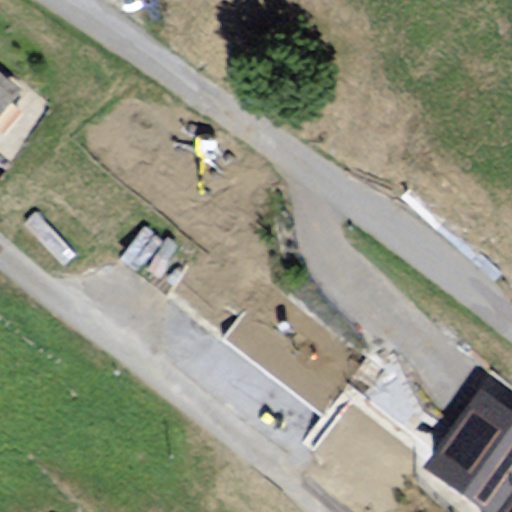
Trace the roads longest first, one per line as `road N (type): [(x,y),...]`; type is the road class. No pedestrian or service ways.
road 1 (unclassified): [(511,316),(49,0)]
road 2 (residential): [(0,254),(338,511)]
